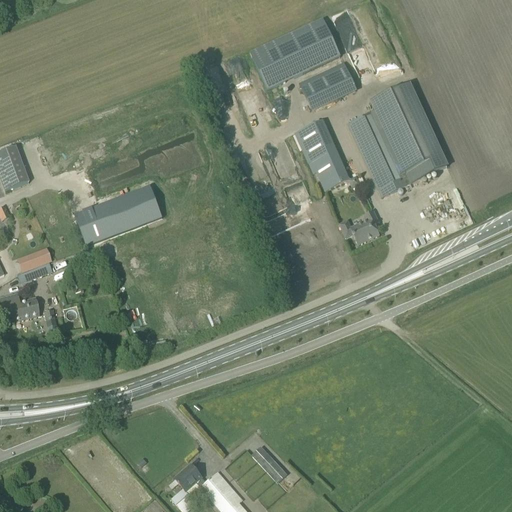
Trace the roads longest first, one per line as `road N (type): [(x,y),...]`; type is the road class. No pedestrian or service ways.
road 1 (unclassified): [(393,263),(287,315),(123,378),(0,397)]
road 2 (unclassified): [(0,458),(382,316)]
road 3 (primary): [(51,410),(182,373),(406,280)]
road 4 (primary): [(511,221),(406,280)]
